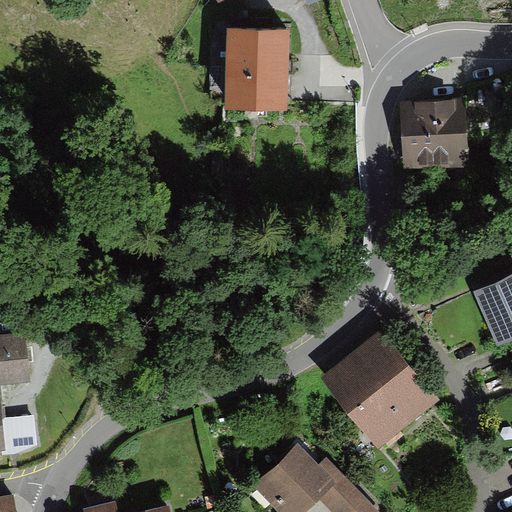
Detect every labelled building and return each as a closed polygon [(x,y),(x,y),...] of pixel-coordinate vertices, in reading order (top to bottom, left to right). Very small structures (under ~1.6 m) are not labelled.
[(290,15),(228,12),(225,94),(287,97),(290,15)] [(400,96),(404,161),(471,157),(466,91),(400,96)] [(511,266),(473,283),(497,338),(511,331),(511,266)] [(320,369),(379,444),(441,395),(382,320),(320,369)] [(26,327),(0,329),(0,380),(31,377),(26,327)] [(1,391),(0,390),(0,444),(2,445),(2,452),(15,451),(38,442),(35,411),(4,414),(1,391)] [(298,436),(252,481),(283,511),(300,511),(317,496),(333,511),(380,511),(383,510),(326,452),(320,459),(298,436)] [(0,511),(18,511),(13,488),(0,490),(0,511)] [(116,493),(82,502),(84,511),(218,511),(218,508),(200,511),(172,511),(169,496),(120,508),(116,493)]
